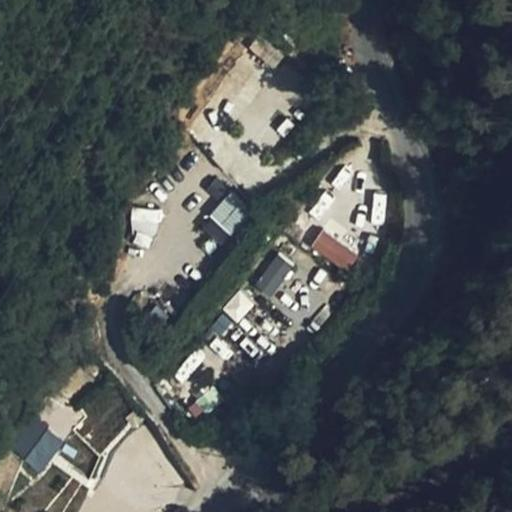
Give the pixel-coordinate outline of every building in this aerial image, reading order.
[(270,67),(280,57),(259,36),(249,47),(270,67)] [(208,216),(228,232),(243,214),(224,198),(208,216)] [(349,269),(358,251),(319,232),(310,250),(349,269)] [(253,285),(270,298),(294,266),(277,253),(253,285)] [(237,322),(256,300),(241,287),(222,310),(237,322)] [(74,398),(93,449),(133,435),(114,384),(74,398)] [(41,472),(65,440),(29,414),(6,446),(41,472)]
